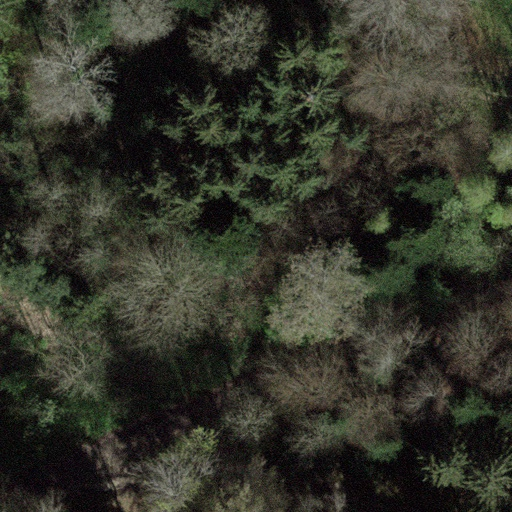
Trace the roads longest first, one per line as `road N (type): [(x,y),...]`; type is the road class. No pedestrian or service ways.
road 1 (track): [(69,475),(336,356),(511,291)]
road 2 (track): [(69,475),(320,481),(423,511)]
